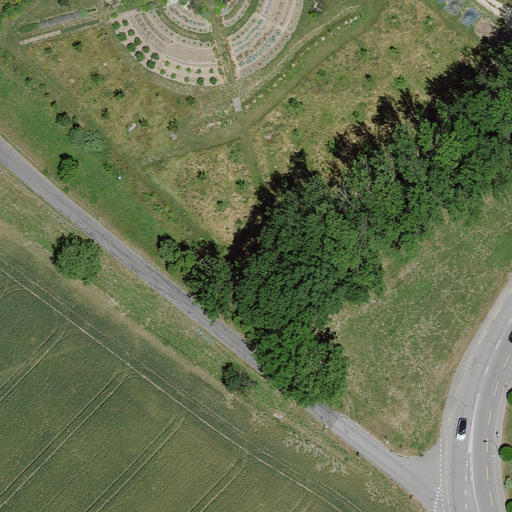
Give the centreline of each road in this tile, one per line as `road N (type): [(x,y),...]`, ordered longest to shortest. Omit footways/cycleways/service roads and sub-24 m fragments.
road 1 (unclassified): [(0,148),(415,479),(470,491)]
road 2 (tertiary): [(511,319),(477,404),(470,491)]
